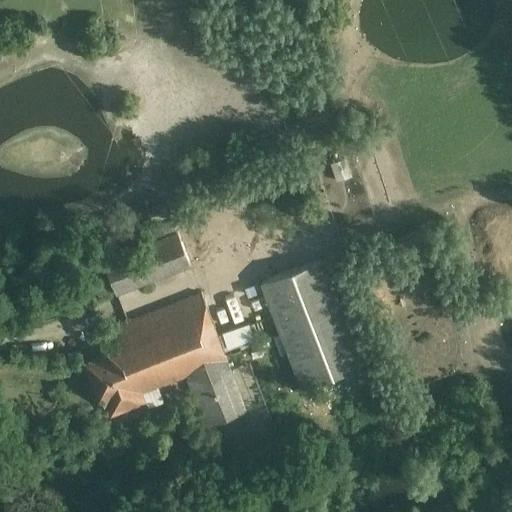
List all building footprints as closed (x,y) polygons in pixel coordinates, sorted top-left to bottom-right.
[(190,265),(172,219),(163,223),(167,233),(101,259),(115,294),(190,265)] [(428,223),(400,234),(406,249),(434,239),(428,223)] [(330,266),(351,262),(350,254),(329,258),(330,266)] [(362,365),(321,259),(260,283),(301,389),(362,365)] [(225,359),(200,294),(97,334),(101,345),(101,346),(104,353),(84,361),(106,416),(144,402),(141,394),(186,377),(205,426),(246,410),(226,360),(225,359)] [(225,331),(231,348),(259,339),(254,322),(225,331)]
